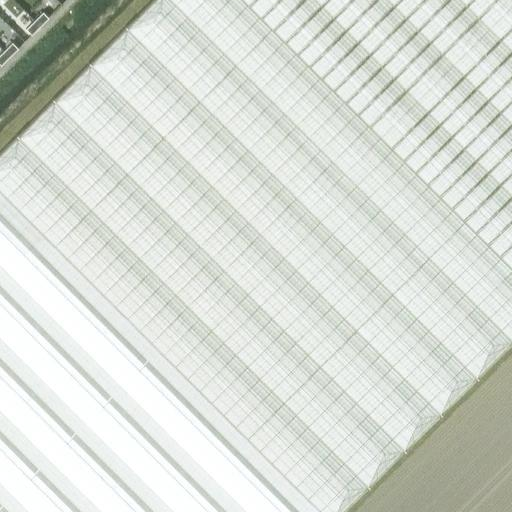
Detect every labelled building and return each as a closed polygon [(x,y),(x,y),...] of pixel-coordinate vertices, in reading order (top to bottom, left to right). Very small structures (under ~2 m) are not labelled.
[(511,292),(220,0),(151,0),(0,151),(0,192),(319,511),(341,511),(511,341),(511,292)] [(511,0),(220,0),(511,292),(511,0)] [(42,11),(34,19),(39,25),(48,17),(42,11)] [(34,19),(25,28),(31,34),(39,25),(34,19)] [(12,41),(3,50),(9,56),(17,47),(12,41)] [(3,50),(0,53),(0,64),(9,56),(3,50)] [(0,511),(319,511),(0,192),(0,511)]
